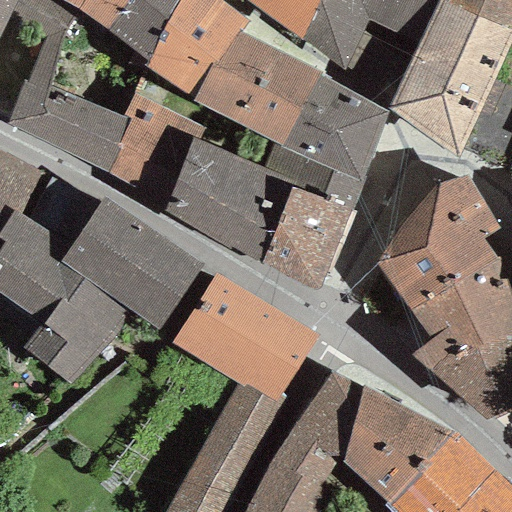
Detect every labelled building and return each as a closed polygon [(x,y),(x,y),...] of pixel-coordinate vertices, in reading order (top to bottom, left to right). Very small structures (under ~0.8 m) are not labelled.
[(0,0),(0,33),(11,12),(16,0),(0,0)] [(22,80),(7,125),(107,173),(121,149),(116,147),(129,120),(122,117),(49,88),(63,34),(73,19),(44,0),(16,0),(11,12),(44,36),(27,82),(22,80)] [(179,0),(59,0),(78,10),(147,63),(165,23),(179,0)] [(187,42),(219,0),(179,0),(165,23),(147,63),(145,68),(166,82),(187,42)] [(247,22),(219,0),(187,42),(166,82),(192,100),(211,62),(217,66),(238,32),(241,33),(247,22)] [(243,0),(299,40),(318,0),(243,0)] [(439,0),(318,0),(299,40),(342,71),(345,67),(392,98),(439,0)] [(439,0),(392,98),(387,109),(457,158),(511,37),(511,32),(511,33),(447,0),(439,0)] [(511,0),(447,0),(511,33),(511,29),(511,0)] [(241,33),(238,32),(217,66),(211,62),(192,100),(273,143),(280,146),(318,76),(321,73),(241,33)] [(386,113),(318,76),(280,146),(273,143),(263,169),(291,181),(290,188),(351,212),(365,178),(362,177),(386,113)] [(203,129),(133,94),(122,117),(129,120),(116,147),(121,149),(107,173),(166,206),(192,139),(198,142),(203,129)] [(198,142),(192,139),(166,206),(163,212),(228,251),(230,248),(260,263),(290,188),(291,181),(263,169),(198,142)] [(0,155),(0,248),(4,243),(0,240),(0,230),(13,211),(28,219),(49,179),(0,155)] [(374,264),(408,312),(496,258),(481,239),(500,228),(464,174),(437,183),(374,264)] [(260,263),(317,290),(351,212),(290,188),(260,263)] [(20,348),(70,384),(131,315),(158,331),(202,265),(102,197),(73,243),(28,219),(13,211),(0,230),(0,240),(4,243),(0,248),(0,295),(42,323),(20,348)] [(511,280),(496,258),(408,312),(429,342),(409,356),(484,422),(511,408),(511,280)] [(215,274),(170,344),(236,384),(242,387),(244,384),(275,403),(280,393),(317,336),(215,274)] [(267,467),(244,511),(318,511),(342,462),(387,503),(415,476),(450,433),(363,387),(361,390),(330,373),(267,467)] [(236,384),(164,511),(225,511),(289,400),(280,393),(275,403),(244,384),(242,387),(236,384)] [(387,503),(384,506),(391,511),(511,511),(511,490),(450,433),(415,476),(387,503)]
